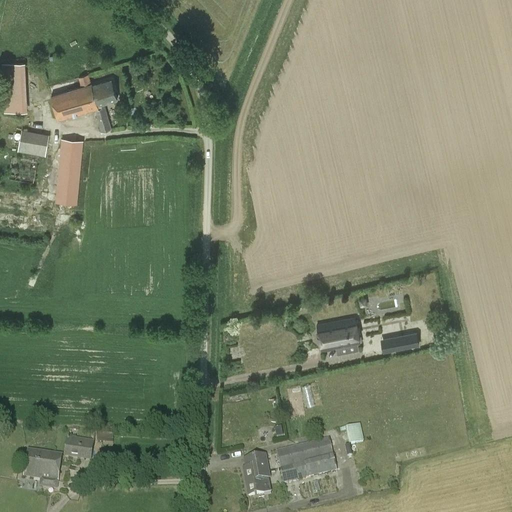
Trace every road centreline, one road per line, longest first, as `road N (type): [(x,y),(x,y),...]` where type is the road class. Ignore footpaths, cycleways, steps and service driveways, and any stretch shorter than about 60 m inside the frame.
road 1 (unclassified): [(198,511),(206,119),(179,49),(123,0)]
road 2 (track): [(205,247),(93,213),(59,211),(51,190)]
